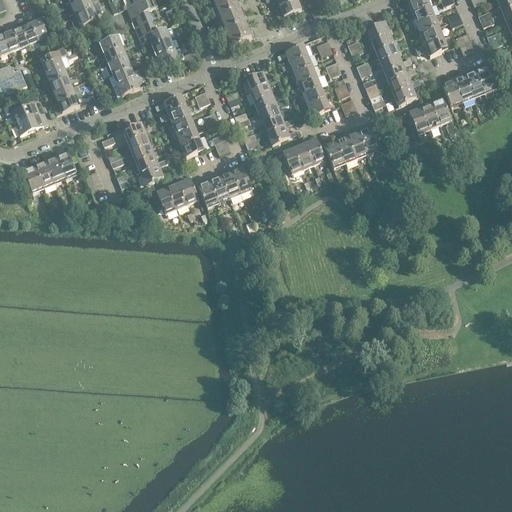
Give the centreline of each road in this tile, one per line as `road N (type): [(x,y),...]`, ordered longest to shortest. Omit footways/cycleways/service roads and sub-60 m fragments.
road 1 (residential): [(310,135),(363,117),(324,25)]
road 2 (residential): [(180,178),(240,159),(206,76)]
road 3 (residential): [(84,128),(206,76)]
